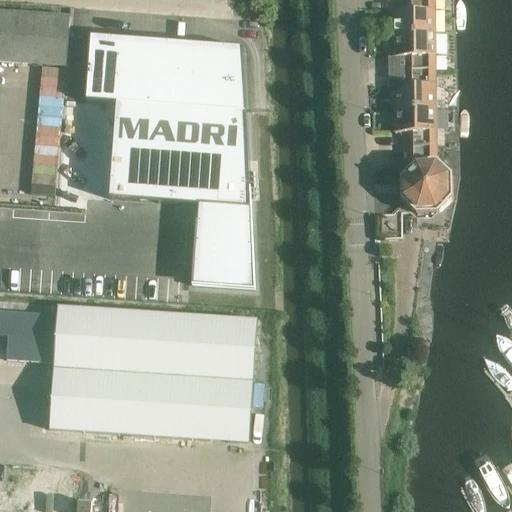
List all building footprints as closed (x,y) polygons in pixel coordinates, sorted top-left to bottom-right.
[(394,13),(394,36),(436,35),(435,0),(411,0),(411,12),(394,13)] [(70,19),(0,13),(0,64),(67,69),(70,19)] [(411,72),(411,73),(436,73),(436,35),(394,36),(394,59),(412,59),(412,72),(411,72)] [(91,39),(86,105),(117,107),(118,107),(123,42),(91,39)] [(123,42),(118,107),(148,109),(153,44),(123,42)] [(153,44),(148,109),(178,111),(183,46),(153,44)] [(183,46),(178,111),(209,114),(214,48),(183,46)] [(214,48),(209,114),(247,116),(245,51),(214,48)] [(394,88),(395,112),(437,111),(436,73),(411,73),(411,75),(412,75),(412,88),(394,88)] [(117,107),(110,202),(199,208),(193,289),(255,293),(247,116),(209,114),(178,111),(148,109),(118,107),(117,107)] [(412,147),(412,149),(437,149),(437,111),(395,112),(395,135),(413,135),(413,147),(412,147)] [(437,149),(412,149),(412,151),(413,151),(413,163),(415,165),(401,179),(401,183),(398,185),(398,195),(401,198),(401,216),(410,216),(416,222),(432,222),(453,200),(453,179),(437,164),(437,149)] [(159,241),(156,290),(167,290),(170,242),(159,241)] [(54,366),(50,432),(250,446),(258,323),(58,310),(58,318),(0,313),(0,338),(8,339),(6,362),(54,366)]
